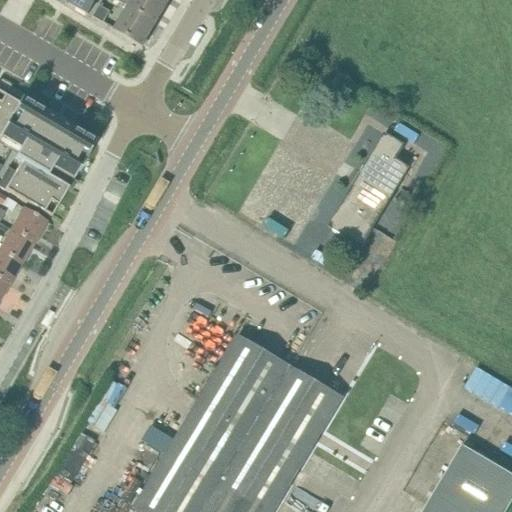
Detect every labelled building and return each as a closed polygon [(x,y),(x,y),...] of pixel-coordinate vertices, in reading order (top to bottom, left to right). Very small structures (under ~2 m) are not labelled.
[(66,0),(66,1),(89,15),(97,0),(66,0)] [(133,0),(129,8),(156,24),(170,0),(133,0)] [(103,24),(110,13),(100,7),(93,18),(103,24)] [(156,24),(129,8),(115,31),(142,47),(156,24)] [(39,72),(31,85),(53,99),(61,86),(39,72)] [(0,139),(20,150),(14,159),(20,163),(15,173),(9,182),(4,191),(50,218),(50,219),(51,217),(50,216),(50,217),(45,214),(51,204),(56,206),(55,207),(57,208),(68,189),(64,187),(69,179),(72,181),(78,172),(79,172),(82,168),(79,167),(77,169),(72,166),(81,151),(86,154),(85,156),(88,158),(90,154),(89,153),(95,144),(21,100),(18,105),(0,94),(0,139)] [(362,249),(373,232),(410,169),(396,160),(405,146),(385,134),(328,228),(362,249)] [(9,182),(14,173),(7,169),(2,178),(9,182)] [(9,182),(2,178),(0,180),(0,189),(3,191),(9,182)] [(12,212),(16,206),(6,199),(0,195),(0,205),(2,207),(12,212)] [(34,245),(46,224),(22,210),(10,231),(34,245)] [(0,253),(21,266),(34,245),(10,231),(0,247),(0,253)] [(0,281),(9,287),(21,266),(0,253),(0,281)] [(0,301),(9,287),(0,281),(0,301)] [(139,511),(203,511),(290,369),(238,339),(159,468),(134,509),(139,511)] [(273,511),(341,400),(290,369),(203,511),(273,511)] [(116,433),(127,409),(114,403),(103,426),(116,433)] [(427,506),(423,511),(507,511),(511,504),(511,475),(462,447),(427,506)]
